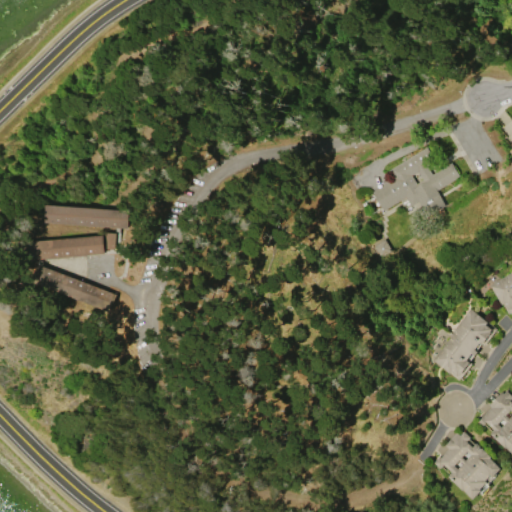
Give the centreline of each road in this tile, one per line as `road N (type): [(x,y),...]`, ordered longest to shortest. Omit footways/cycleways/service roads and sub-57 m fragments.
road 1 (tertiary): [(128,0),(100,14),(0,111),(66,484),(103,511)]
road 2 (residential): [(511,360),(443,421),(419,461)]
